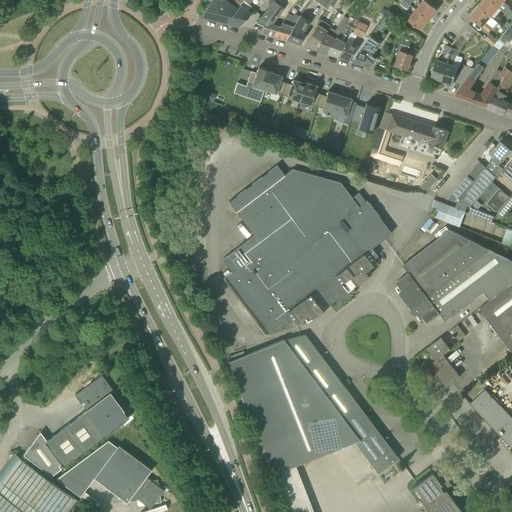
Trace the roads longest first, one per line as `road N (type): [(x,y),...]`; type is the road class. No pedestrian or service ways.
road 1 (residential): [(412,92),(202,32)]
road 2 (residential): [(407,385),(392,318),(375,302),(352,310),(332,332),(345,358),(380,372)]
road 3 (secondary): [(124,270),(203,429),(223,453)]
road 4 (secondary): [(223,453),(216,418),(143,262)]
road 5 (secondary): [(65,95),(91,121),(104,208),(124,270)]
road 6 (unclassified): [(124,270),(95,281),(0,367)]
road 7 (residential): [(499,511),(407,385)]
road 8 (unknown): [(496,123),(401,227)]
road 9 (secondary): [(119,102),(139,83),(141,62),(114,22),(114,0)]
